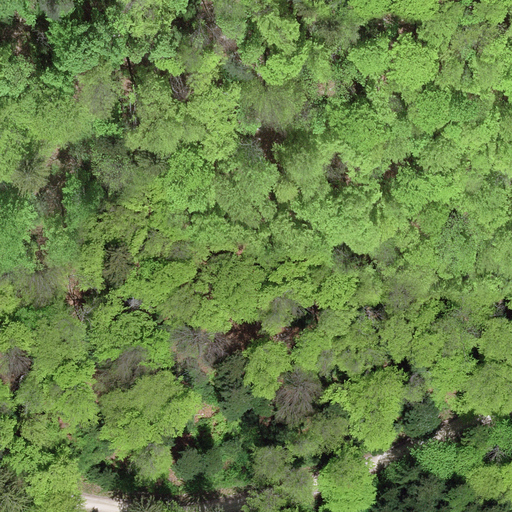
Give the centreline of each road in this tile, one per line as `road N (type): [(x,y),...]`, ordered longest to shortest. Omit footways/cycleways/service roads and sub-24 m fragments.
road 1 (track): [(192,511),(398,455),(511,401)]
road 2 (track): [(0,501),(35,495),(134,511)]
